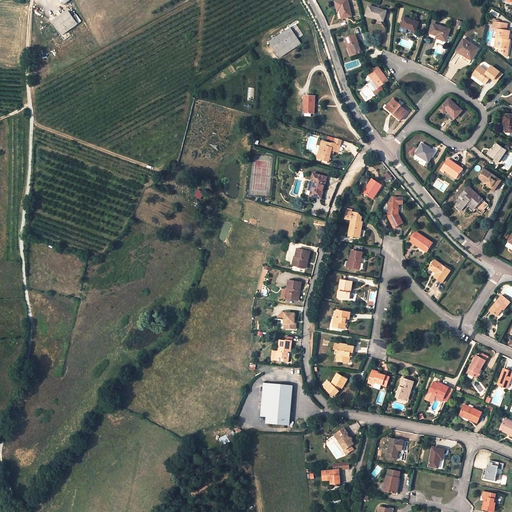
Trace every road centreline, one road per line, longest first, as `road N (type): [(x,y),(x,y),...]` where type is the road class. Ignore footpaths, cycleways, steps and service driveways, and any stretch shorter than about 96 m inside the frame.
road 1 (track): [(32,0),(20,237),(28,331),(3,458),(15,511)]
road 2 (residential): [(472,439),(339,412),(308,382),(306,313),(333,208),(376,142)]
road 3 (unclassified): [(310,0),(376,142)]
road 4 (residential): [(414,122),(460,146),(473,138),(482,110),(448,85)]
road 5 (unclassified): [(385,153),(476,254)]
